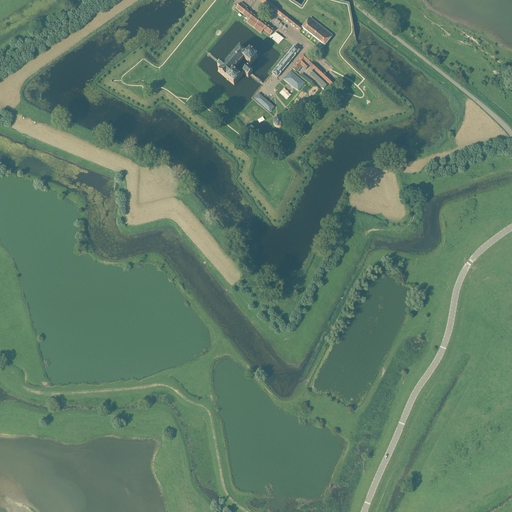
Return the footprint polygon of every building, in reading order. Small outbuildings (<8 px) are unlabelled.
[(258,0),(261,2),(300,31),(301,29),(302,28),(271,3),(266,0),(258,0)] [(263,30),(270,35),(274,30),(248,10),(240,4),(236,9),(249,19),(246,23),(261,34),(263,30)] [(302,28),(301,29),(312,38),(323,47),(324,47),(330,40),(330,39),(332,36),(310,18),(308,21),(307,21),(302,28)] [(227,78),(234,85),(240,78),(244,73),(248,77),(249,77),(251,75),(253,72),(252,71),(248,68),(252,63),(258,56),(250,50),(248,53),(240,47),(236,51),(225,65),(221,62),(220,64),(218,66),(221,69),(219,72),(227,78)] [(277,79),(299,51),(294,47),(271,74),(277,79)] [(292,69),(296,72),(301,66),(305,70),(308,67),(312,62),(304,55),(292,69)] [(312,62),(308,67),(312,71),(309,73),(325,88),(332,81),(313,63),(312,62)] [(284,79),(298,91),(304,84),(290,72),(284,79)] [(274,107),(265,100),(258,94),(258,95),(255,99),(270,112),(274,107)] [(311,121),(309,118),(302,125),(297,130),(299,132),(311,121)] [(273,128),(276,130),(280,130),(282,126),(282,122),(278,120),(278,119),(274,119),(274,121),(272,124),(273,128)]
